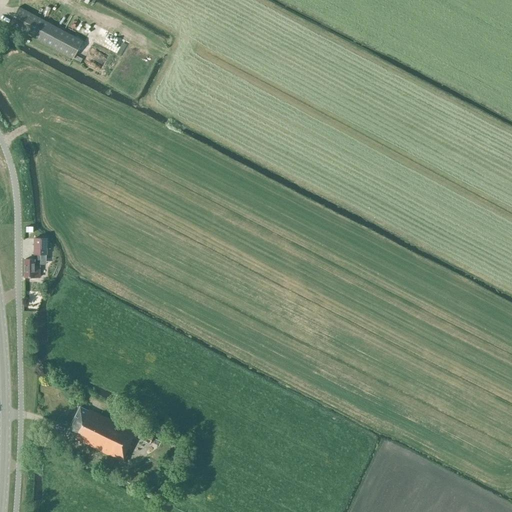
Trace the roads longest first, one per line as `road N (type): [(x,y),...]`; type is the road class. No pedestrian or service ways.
road 1 (secondary): [(0,499),(0,334)]
road 2 (residential): [(17,291),(14,204),(0,143)]
